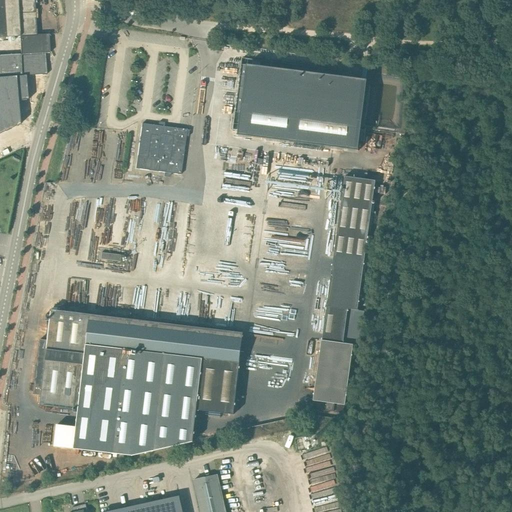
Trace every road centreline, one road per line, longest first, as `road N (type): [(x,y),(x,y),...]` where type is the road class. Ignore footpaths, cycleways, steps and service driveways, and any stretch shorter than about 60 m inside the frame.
road 1 (tertiary): [(0,327),(74,4)]
road 2 (unknown): [(181,193),(73,188),(54,205),(52,221),(53,269),(66,278),(153,284),(179,271)]
road 3 (unclassified): [(368,44),(74,4)]
road 4 (unknown): [(199,23),(210,71),(197,183)]
